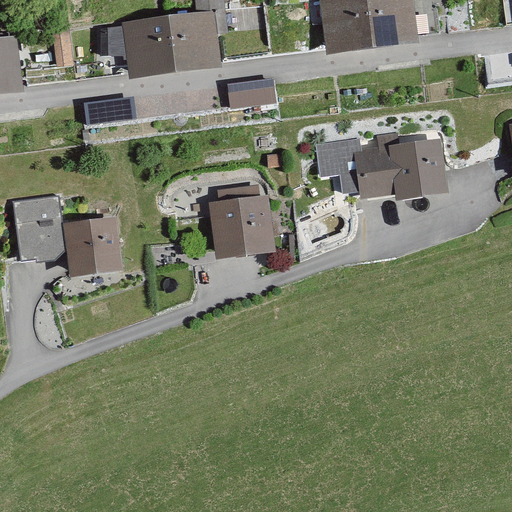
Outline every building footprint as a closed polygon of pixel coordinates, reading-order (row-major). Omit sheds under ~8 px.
[(109,13),(107,0),(86,0),(88,15),(109,13)] [(228,31),(224,0),(195,0),(197,15),(124,25),(132,82),(227,70),(222,32),(228,31)] [(424,45),(417,0),(340,0),(322,3),(331,60),(424,45)] [(76,69),(71,32),(54,34),(59,71),(76,69)] [(0,98),(26,95),(19,38),(0,40),(0,98)] [(277,83),(233,86),(235,111),(279,107),(277,83)] [(447,141),(356,155),(363,202),(401,197),(402,204),(456,196),(447,141)] [(219,205),(213,206),(220,263),(280,255),(272,198),(260,200),(259,187),(218,192),(219,205)] [(68,258),(58,200),(16,207),(25,265),(68,258)] [(120,221),(68,229),(76,281),(128,273),(120,221)]
